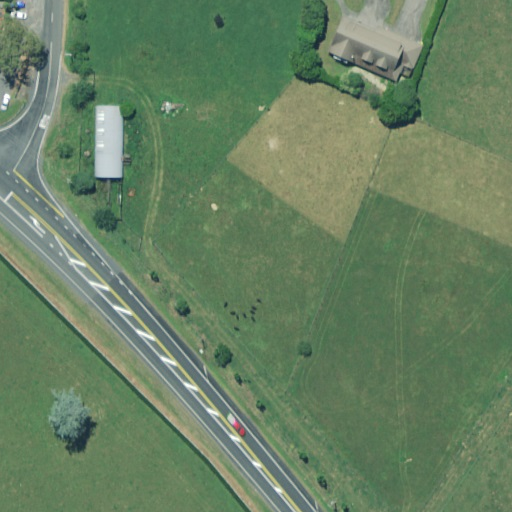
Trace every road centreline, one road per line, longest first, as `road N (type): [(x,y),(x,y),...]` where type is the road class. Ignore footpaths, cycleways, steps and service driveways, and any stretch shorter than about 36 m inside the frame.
road 1 (secondary): [(302,511),(159,338),(6,183)]
road 2 (residential): [(6,183),(48,99),(56,0)]
